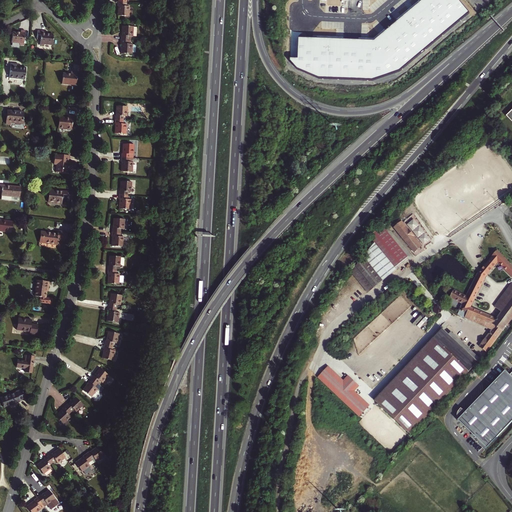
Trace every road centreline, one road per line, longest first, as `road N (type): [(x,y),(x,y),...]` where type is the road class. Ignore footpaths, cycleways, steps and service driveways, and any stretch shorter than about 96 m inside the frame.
road 1 (motorway): [(511,12),(304,202),(225,291),(161,413),(138,511)]
road 2 (motorway): [(232,511),(261,393),(315,281),(511,40)]
road 3 (motorway): [(214,511),(244,0)]
road 4 (motorway): [(220,0),(190,511)]
road 5 (residential): [(81,41),(95,69),(85,226),(6,511)]
road 6 (motorway): [(511,10),(396,103),(345,113),(284,86),(259,44),(254,0)]
road 7 (unclassified): [(351,311),(496,211),(511,241)]
